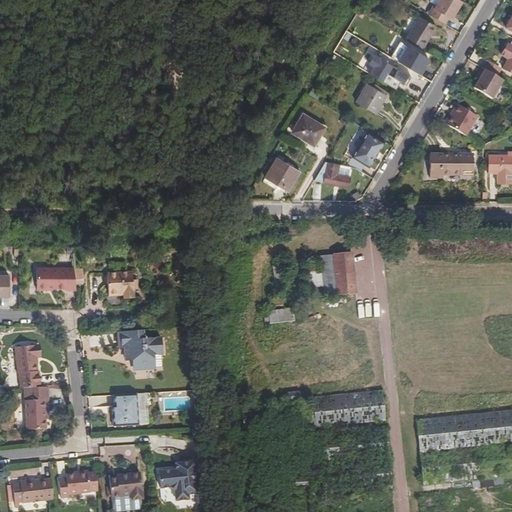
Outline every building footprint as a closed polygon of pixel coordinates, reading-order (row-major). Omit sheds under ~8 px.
[(451,15),(453,16),(462,3),(457,0),(431,0),(430,3),(434,6),(428,16),(444,25),(448,18),(451,15)] [(406,39),(422,49),(435,28),(419,17),(406,39)] [(363,25),(358,22),(344,46),(349,50),(363,25)] [(511,44),(511,46),(508,45),(501,55),(508,59),(502,69),(511,74),(511,44)] [(412,58),(403,53),(388,77),(397,82),(412,58)] [(342,61),(332,56),(328,63),(337,69),(342,61)] [(492,99),(503,81),(481,67),(477,75),(480,77),(474,88),(492,99)] [(356,103),(374,114),(385,96),(383,95),(384,93),(371,85),(370,87),(367,85),(356,103)] [(453,114),(451,118),(446,125),(465,136),(477,117),(456,104),(451,113),(453,114)] [(323,128),(301,115),(291,133),(313,146),(323,128)] [(505,120),(502,126),(507,130),(511,123),(505,120)] [(384,142),(366,131),(351,157),(369,168),(374,158),(372,157),(376,150),(378,151),(384,142)] [(440,174),(472,174),(472,154),(428,154),(428,169),(431,169),(434,177),(440,177),(440,174)] [(511,156),(489,157),(488,174),(511,173),(511,156)] [(298,172),(276,159),(265,179),(287,192),(298,172)] [(351,169),(324,163),(313,180),(347,187),(351,169)] [(240,226),(225,226),(225,236),(240,236),(240,226)] [(222,237),(213,229),(210,234),(218,241),(222,237)] [(357,293),(353,251),(332,253),(332,254),(336,294),(336,295),(357,293)] [(336,294),(332,254),(319,255),(323,295),(336,294)] [(76,290),(74,268),(37,268),(36,289),(48,290),(48,288),(64,289),(65,290),(76,290)] [(124,294),(124,296),(124,300),(134,300),(133,273),(108,274),(109,297),(119,296),(119,294),(124,294)] [(0,296),(9,297),(9,275),(0,274),(0,296)] [(291,309),(269,311),(270,321),(292,318),(291,309)] [(144,331),(119,333),(120,348),(125,348),(126,361),(134,360),(135,370),(154,369),(153,356),(162,356),(161,339),(144,340),(144,331)] [(28,388),(41,387),(40,373),(38,372),(38,358),(39,358),(39,346),(17,347),(18,374),(20,374),(21,388),(25,388),(28,388)] [(49,412),(48,387),(41,387),(28,388),(28,401),(26,401),(28,430),(47,429),(46,419),(46,412),(49,412)] [(243,435),(382,420),(379,390),(240,404),(243,435)] [(140,425),(138,394),(114,396),(114,407),(116,407),(117,415),(113,415),(114,427),(140,425)] [(204,410),(202,396),(194,397),(195,411),(204,410)] [(416,442),(511,432),(511,409),(414,419),(416,442)] [(390,488),(383,427),(244,442),(250,503),(390,488)] [(511,432),(416,442),(421,485),(511,475),(511,432)] [(177,470),(159,472),(161,488),(171,487),(175,492),(176,499),(179,501),(187,500),(189,498),(189,495),(199,494),(198,481),(196,481),(195,473),(197,473),(196,462),(184,463),(185,469),(177,470)] [(123,478),(109,479),(111,498),(131,496),(132,501),(143,499),(140,473),(123,475),(123,478)] [(60,479),(62,498),(69,497),(69,494),(91,492),(90,491),(98,490),(96,474),(88,475),(88,474),(67,476),(67,478),(60,479)] [(53,499),(51,480),(21,483),(21,485),(14,485),(16,503),(23,502),(23,503),(53,499)]
